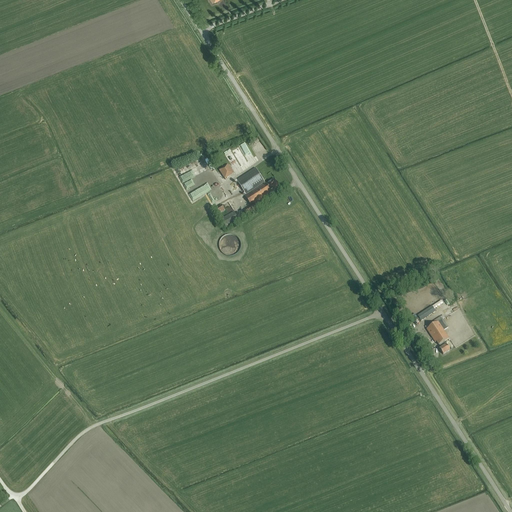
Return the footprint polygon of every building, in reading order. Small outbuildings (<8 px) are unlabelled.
[(258,140),(252,144),(256,150),(260,157),(263,155),(262,153),(265,151),(258,140)] [(231,150),(225,153),(232,168),(240,165),(242,168),(240,169),(241,171),(243,170),(244,170),(250,167),(244,155),(242,156),(240,153),(242,152),(240,149),(233,153),(231,150)] [(225,180),(234,174),(228,165),(219,170),(225,180)] [(237,180),(246,195),(265,183),(255,168),(237,180)] [(274,191),(273,190),(279,186),(274,179),(266,184),(265,184),(245,197),(251,206),(244,211),(247,216),(257,210),(254,204),(274,191)] [(218,215),(225,211),(221,205),(214,209),(218,215)] [(226,228),(239,220),(233,212),(221,219),(226,228)] [(421,321),(436,312),(432,306),(418,316),(421,321)] [(446,345),(444,342),(449,339),(444,331),(448,328),(443,319),(426,329),(435,343),(436,342),(439,345),(440,345),(442,348),(440,349),(443,355),(450,350),(447,345),(446,345)] [(21,459),(27,454),(22,449),(16,455),(21,459)] [(13,478),(14,479),(34,464),(31,460),(11,475),(13,478)]
